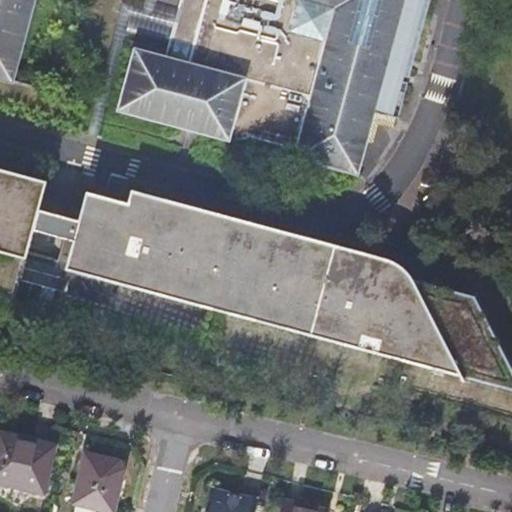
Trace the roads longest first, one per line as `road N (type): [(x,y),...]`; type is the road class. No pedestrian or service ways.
road 1 (residential): [(182,416),(511,495)]
road 2 (residential): [(0,373),(182,416)]
